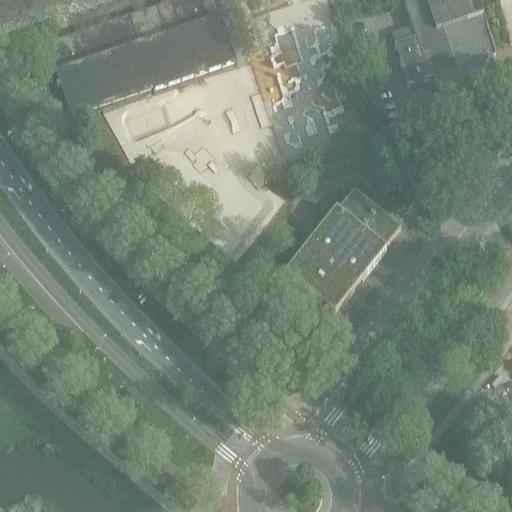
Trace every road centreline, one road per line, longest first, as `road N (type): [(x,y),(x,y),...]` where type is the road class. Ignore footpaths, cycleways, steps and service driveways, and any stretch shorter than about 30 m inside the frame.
road 1 (secondary): [(277,455),(115,307),(0,156)]
road 2 (secondary): [(0,222),(128,368),(254,479)]
road 3 (unclassified): [(511,184),(364,363),(309,451)]
road 4 (unclassified): [(343,479),(511,276)]
